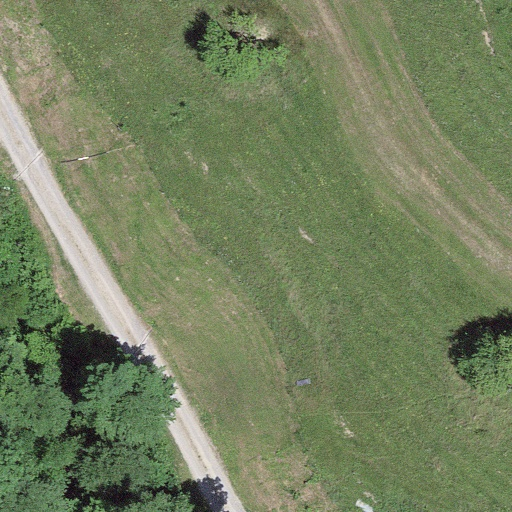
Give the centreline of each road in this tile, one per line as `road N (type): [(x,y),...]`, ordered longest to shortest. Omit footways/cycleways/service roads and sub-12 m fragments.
road 1 (track): [(0,108),(229,511)]
road 2 (track): [(322,0),(410,152),(511,262)]
